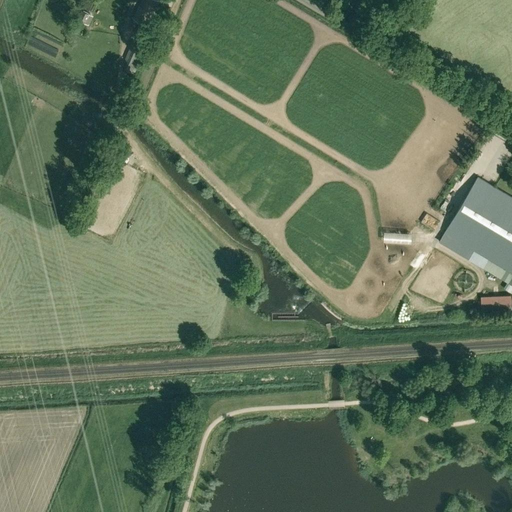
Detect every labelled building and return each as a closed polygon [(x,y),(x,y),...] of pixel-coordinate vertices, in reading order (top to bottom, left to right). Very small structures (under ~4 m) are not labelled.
[(147,25),(161,1),(159,0),(142,0),(132,17),(147,25)] [(135,73),(152,33),(138,27),(125,59),(127,60),(124,68),(135,73)] [(511,196),(478,176),(444,232),(511,273),(511,196)] [(71,207),(68,215),(78,218),(81,211),(71,207)] [(482,296),(482,297),(482,311),(511,309),(511,297),(511,295),(482,296)]
